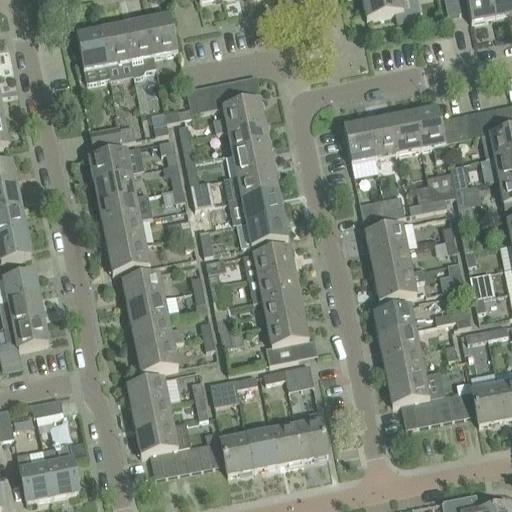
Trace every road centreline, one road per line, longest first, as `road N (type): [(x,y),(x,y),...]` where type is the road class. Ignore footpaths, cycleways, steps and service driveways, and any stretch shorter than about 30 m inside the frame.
road 1 (residential): [(0,3),(18,13),(128,511)]
road 2 (residential): [(306,106),(300,117),(383,495)]
road 3 (residential): [(511,68),(318,97),(306,106)]
road 4 (residential): [(306,106),(284,61),(190,77)]
road 5 (residential): [(383,495),(511,471)]
